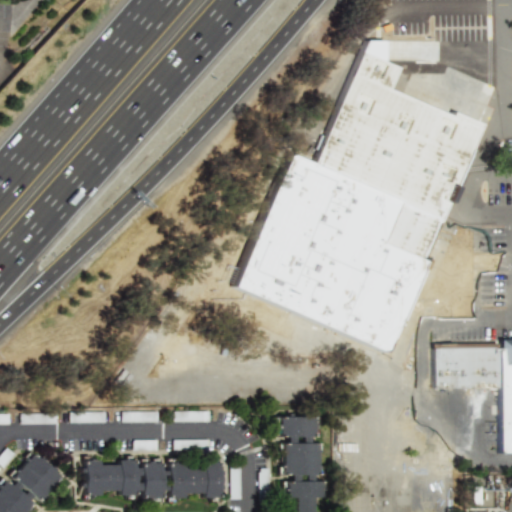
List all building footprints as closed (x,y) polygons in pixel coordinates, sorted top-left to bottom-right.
[(361,46),(400,62),(390,83),(423,97),(431,77),(490,104),(453,185),(460,189),(428,264),(420,262),(384,347),(260,295),(250,317),(235,311),(242,295),(226,289),(288,148),(313,159),(361,46)] [(511,448),(498,449),(498,344),(500,344),(500,335),(511,335),(511,448)] [(498,344),(498,386),(433,387),(432,341),(498,340),(498,344)] [(170,412),(170,421),(205,421),(205,411),(170,412)] [(119,412),(119,421),(153,421),(153,412),(119,412)] [(18,424),(50,423),(49,413),(17,414),(18,424)] [(276,499),(288,499),(288,511),(318,511),(318,510),(316,510),(314,415),(274,415),(276,499)] [(154,440),(132,440),(132,448),(154,449),(154,440)] [(0,511),(22,511),(32,500),(37,504),(58,475),(24,450),(0,482),(0,511)] [(158,498),(158,459),(78,460),(78,497),(98,496),(98,491),(114,491),(114,498),(158,498)] [(215,497),(215,461),(163,461),(162,497),(215,497)] [(226,467),(227,499),(237,499),(237,467),(226,467)] [(256,483),(264,483),(265,469),(257,468),(256,483)]
